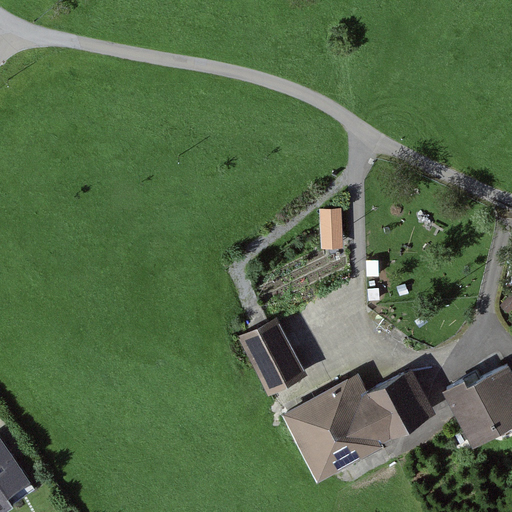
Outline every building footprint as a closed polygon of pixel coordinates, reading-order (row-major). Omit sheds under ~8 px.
[(340,223),(321,224),(322,243),(341,242),(340,223)] [(378,257),(367,257),(367,270),(379,269),(378,257)] [(380,286),(368,287),(368,299),(380,299),(380,286)] [(511,307),(511,292),(501,303),(509,310),(511,307)] [(277,313),(238,335),(268,389),(308,367),(277,313)] [(465,369),(441,382),(473,440),(511,418),(511,357),(510,353),(468,376),(465,369)] [(368,388),(358,369),(285,408),(318,470),(384,435),(382,433),(434,405),(412,364),(368,388)] [(13,488),(32,475),(0,429),(0,510),(19,497),(13,488)]
